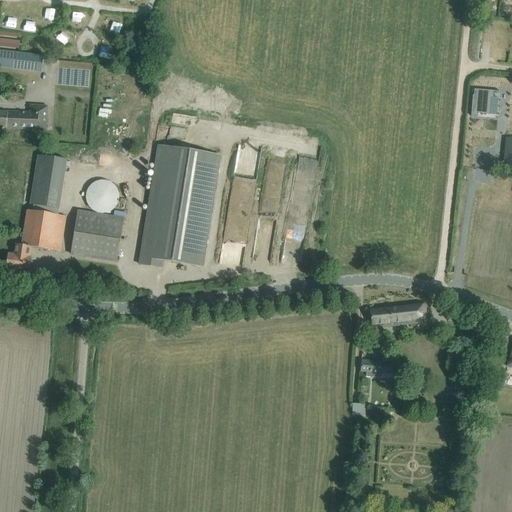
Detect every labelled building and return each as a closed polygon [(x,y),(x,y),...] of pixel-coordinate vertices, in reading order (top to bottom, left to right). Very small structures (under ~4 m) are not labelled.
[(0,51),(0,67),(41,73),(43,57),(0,51)] [(473,90),(471,110),(477,111),(477,108),(489,110),(491,93),(493,93),(494,87),(475,84),(474,90),(473,90)] [(0,127),(46,130),(48,106),(30,105),(29,113),(0,111),(0,127)] [(160,146),(158,155),(141,265),(162,268),(163,261),(203,267),(221,155),(160,146)] [(98,213),(102,214),(106,213),(109,212),(112,211),(114,209),(116,206),(118,203),(119,199),(119,195),(118,191),(117,188),(114,185),(112,183),(109,182),(106,181),(103,180),(99,181),(95,182),(92,184),(89,187),(87,190),(86,194),(86,197),(86,200),(87,203),(89,206),(91,209),(95,212),(98,213)] [(23,236),(21,246),(30,247),(60,252),(66,217),(27,211),(23,236)] [(77,212),(70,254),(117,261),(123,219),(77,212)] [(28,257),(30,247),(21,246),(15,245),(13,254),(8,254),(5,268),(29,272),(31,257),(28,257)] [(427,318),(425,304),(370,310),(372,326),(388,324),(388,327),(422,323),(421,319),(427,318)] [(481,339),(484,332),(474,328),(471,335),(481,339)] [(361,359),(360,372),(366,372),(366,378),(382,379),(382,373),(393,374),(397,374),(397,361),(361,359)]
